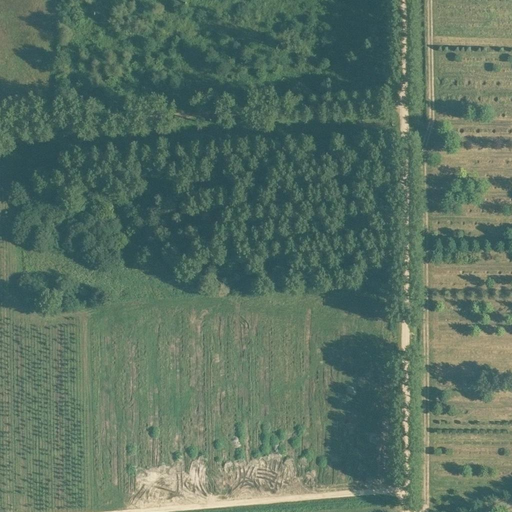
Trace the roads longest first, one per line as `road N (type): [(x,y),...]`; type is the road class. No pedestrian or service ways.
road 1 (track): [(402,0),(406,511)]
road 2 (track): [(403,107),(50,121),(0,138)]
road 3 (track): [(406,495),(185,511)]
